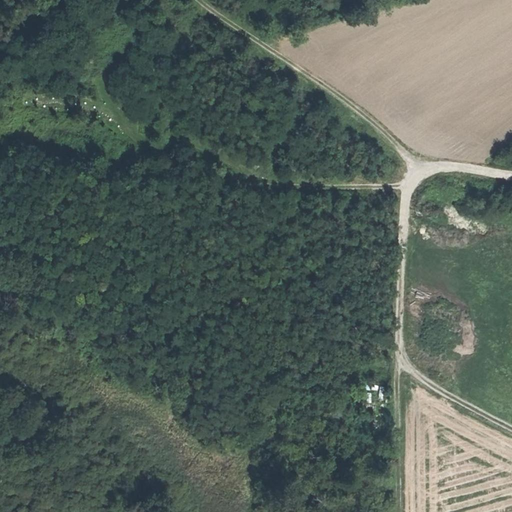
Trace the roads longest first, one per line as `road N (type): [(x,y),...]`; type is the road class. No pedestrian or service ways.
road 1 (track): [(408,186),(278,184),(195,146),(148,141),(108,94)]
road 2 (track): [(419,166),(347,101),(196,0)]
road 3 (track): [(419,166),(405,200),(400,363)]
road 4 (track): [(400,363),(399,511)]
road 5 (track): [(400,363),(511,428)]
